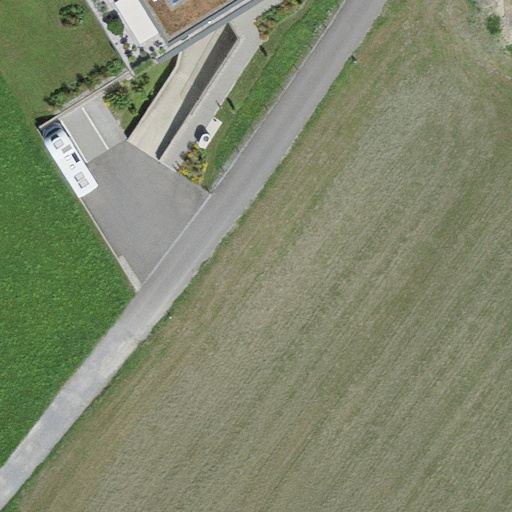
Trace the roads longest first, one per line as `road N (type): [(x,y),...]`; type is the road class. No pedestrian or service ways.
road 1 (residential): [(386,0),(170,318)]
road 2 (track): [(170,318),(0,509)]
